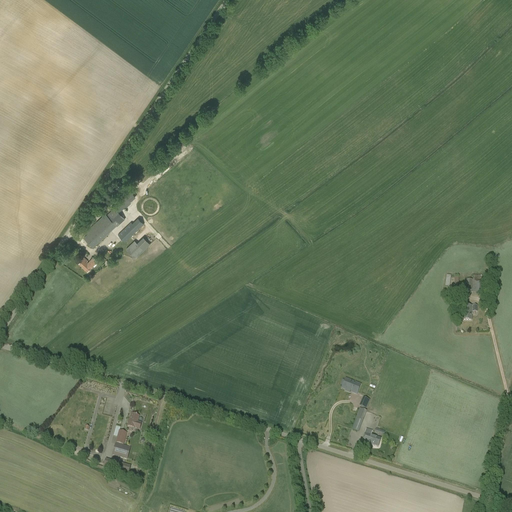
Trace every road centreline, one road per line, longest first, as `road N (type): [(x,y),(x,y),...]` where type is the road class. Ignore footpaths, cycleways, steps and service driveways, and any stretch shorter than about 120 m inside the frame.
road 1 (unclassified): [(511,509),(0,344)]
road 2 (tertiary): [(0,332),(227,0)]
road 3 (unknown): [(484,498),(510,416),(487,305)]
